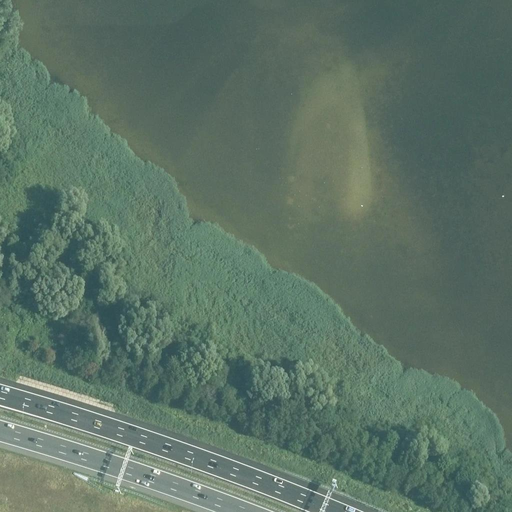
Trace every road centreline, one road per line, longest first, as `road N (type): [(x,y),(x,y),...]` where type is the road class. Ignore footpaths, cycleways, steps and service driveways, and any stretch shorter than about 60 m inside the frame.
road 1 (motorway): [(334,511),(0,394)]
road 2 (motorway): [(0,428),(239,511)]
